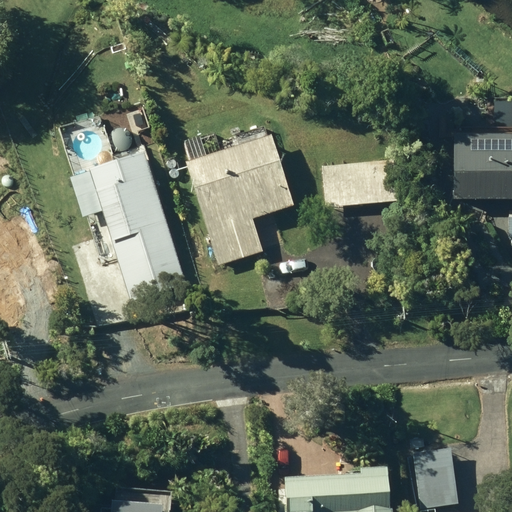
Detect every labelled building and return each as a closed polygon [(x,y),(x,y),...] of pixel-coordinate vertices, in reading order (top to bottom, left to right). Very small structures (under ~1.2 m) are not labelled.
[(511,123),(459,123),(459,191),(511,191),(511,123)] [(189,154),(220,261),(265,247),(254,213),(297,199),(275,129),(189,154)] [(323,161),(328,203),(400,196),(396,154),(323,161)] [(0,319),(1,319),(6,332),(33,322),(16,277),(0,282),(0,319)] [(397,511),(397,500),(395,458),(364,460),(365,465),(288,469),(289,511),(397,511)] [(449,511),(449,458),(411,459),(412,511),(449,511)] [(114,511),(165,511),(167,494),(116,490),(114,511)]
